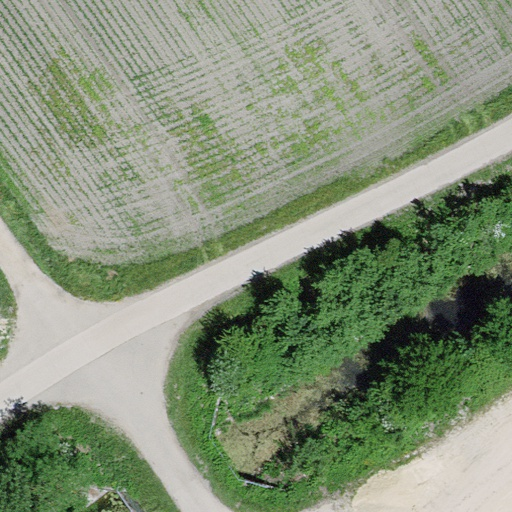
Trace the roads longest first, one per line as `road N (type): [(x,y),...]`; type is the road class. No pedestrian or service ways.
road 1 (track): [(511,134),(349,225),(75,356),(0,414)]
road 2 (track): [(199,511),(0,249)]
road 3 (track): [(377,511),(511,413)]
